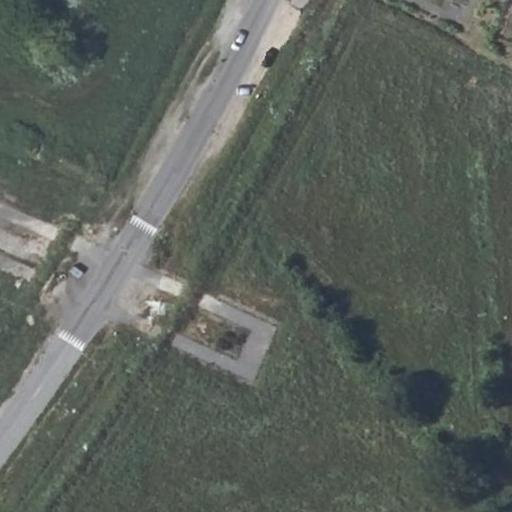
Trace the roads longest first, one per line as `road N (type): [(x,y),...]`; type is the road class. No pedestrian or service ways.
road 1 (secondary): [(0,446),(121,261),(267,0)]
road 2 (unknown): [(121,261),(0,207)]
